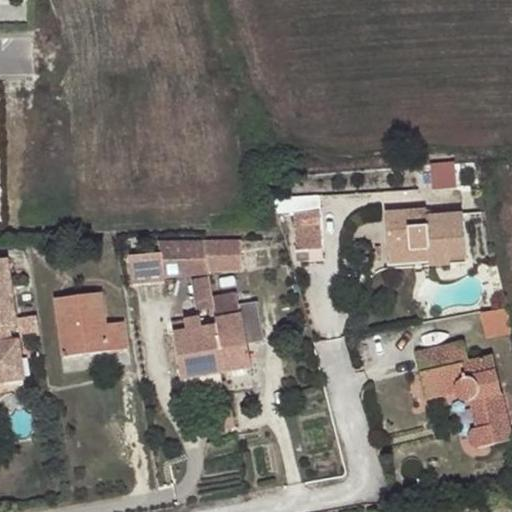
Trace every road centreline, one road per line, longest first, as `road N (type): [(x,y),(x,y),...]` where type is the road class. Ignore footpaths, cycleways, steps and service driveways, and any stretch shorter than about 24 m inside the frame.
road 1 (unknown): [(59,511),(165,495),(185,470),(186,442),(156,383),(147,289)]
road 2 (residential): [(243,511),(366,490),(324,341)]
